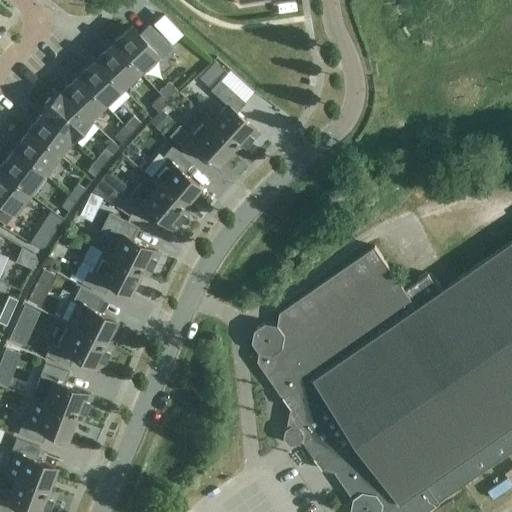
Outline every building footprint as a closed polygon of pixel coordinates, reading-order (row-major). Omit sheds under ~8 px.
[(131,26),(113,43),(138,70),(138,71),(141,74),(170,48),(149,25),(139,35),(131,26)] [(113,43),(95,59),(121,87),(138,71),(138,70),(113,43)] [(95,59),(78,76),(103,103),(121,87),(95,59)] [(224,70),(214,60),(205,70),(215,80),(224,70)] [(78,76),(60,92),(59,93),(87,118),(88,118),(103,103),(78,76)] [(227,105),(211,122),(210,123),(234,145),(239,151),(257,132),(236,112),(244,103),(220,81),(211,90),(227,105)] [(41,110),(42,112),(43,111),(71,136),(70,137),(72,138),(89,119),(88,118),(87,118),(59,93),(60,92),(58,91),(41,110)] [(158,112),(168,102),(161,95),(151,105),(158,112)] [(42,112),(27,131),(57,154),(70,137),(71,136),(43,111),(42,112)] [(132,115),(123,126),(131,133),(140,122),(132,115)] [(217,163),(234,145),(210,123),(211,122),(205,117),(189,135),(179,126),(170,136),(194,158),(202,149),(217,163)] [(131,133),(123,126),(113,136),(121,143),(131,133)] [(27,131),(13,150),(43,173),(43,172),(57,154),(27,131)] [(151,180),(157,185),(158,184),(182,205),(183,205),(198,186),(183,173),(191,163),(171,147),(163,157),(167,161),(151,180)] [(104,148),(95,159),(103,165),(112,154),(104,148)] [(13,150),(0,166),(0,170),(28,192),(27,193),(31,196),(47,175),(43,172),(43,173),(13,150)] [(103,165),(95,159),(86,171),(94,177),(103,165)] [(0,217),(5,222),(27,193),(28,192),(0,170),(0,217)] [(131,194),(123,204),(142,220),(150,211),(172,229),(189,210),(183,205),(182,205),(158,184),(157,185),(151,180),(147,176),(131,194)] [(77,182),(69,194),(77,200),(85,188),(77,182)] [(77,200),(69,194),(60,206),(68,212),(77,200)] [(112,237),(104,252),(140,270),(139,271),(146,275),(158,252),(132,239),(138,228),(109,213),(100,231),(112,237)] [(406,511),(425,511),(447,497),(511,451),(511,240),(440,291),(428,274),(405,290),(375,247),(280,312),(278,325),(265,323),(255,330),(253,342),(260,352),(258,362),(292,411),(289,429),(294,430),(315,460),(328,462),(353,498),(351,510),(352,511),(402,511),(405,510),(406,511)] [(128,293),(139,271),(140,270),(104,252),(93,274),(87,272),(82,283),(104,294),(110,283),(128,293)] [(79,303),(68,325),(111,346),(111,345),(104,342),(115,320),(96,311),(102,300),(79,289),(73,300),(79,303)] [(7,295),(2,308),(11,312),(17,299),(7,295)] [(11,312),(2,308),(0,312),(0,323),(5,325),(11,312)] [(100,368),(111,346),(68,325),(57,347),(51,344),(46,355),(68,366),(74,356),(100,368)] [(74,415),(82,418),(91,394),(64,384),(69,372),(45,363),(41,375),(53,380),(45,402),(45,403),(75,414),(74,415)] [(66,437),(74,415),(75,414),(45,403),(45,402),(37,399),(28,423),(23,421),(18,433),(42,442),(46,430),(66,437)] [(8,476),(16,479),(16,478),(46,490),(47,489),(55,466),(35,459),(40,447),(16,438),(12,450),(17,452),(8,476)] [(312,472),(300,477),(306,490),(318,485),(312,472)] [(11,491),(0,487),(0,511),(2,511),(15,511),(18,506),(34,511),(46,511),(54,492),(47,489),(46,490),(16,478),(16,479),(11,491)]
